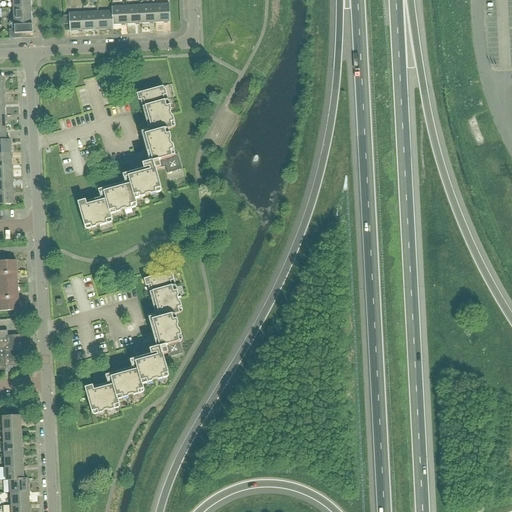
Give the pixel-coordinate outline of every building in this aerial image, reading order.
[(13,0),(14,9),(32,8),(31,0),(13,0)] [(156,24),(155,5),(141,6),(142,24),(156,24)] [(170,5),(155,5),(156,24),(171,23),(170,5)] [(127,7),(128,25),(142,24),(141,6),(127,7)] [(113,26),(128,25),(127,7),(112,8),(112,12),(113,26)] [(10,39),(24,39),(24,34),(33,34),(32,8),(14,9),(15,30),(9,30),(10,39)] [(99,31),(98,12),(84,13),(85,31),(99,31)] [(114,30),(113,26),(112,12),(98,12),(99,31),(114,30)] [(85,31),(84,13),(69,14),(69,16),(64,16),(64,25),(70,25),(70,32),(85,31)] [(156,170),(161,169),(166,167),(168,174),(182,170),(178,155),(174,156),(173,151),(168,135),(166,136),(165,131),(173,129),(171,123),(173,123),(164,87),(137,95),(139,102),(144,101),(153,133),(145,136),(151,158),(144,160),(145,164),(143,165),(144,170),(150,169),(151,171),(128,177),(130,185),(104,193),(106,200),(87,205),(86,201),(78,203),(84,227),(90,226),(91,228),(107,223),(107,221),(113,219),(110,211),(115,210),(115,213),(132,208),(131,206),(137,204),(135,196),(139,195),(140,198),(156,193),(156,191),(161,189),(156,170)] [(70,134),(78,131),(75,124),(67,126),(70,134)] [(0,154),(11,154),(11,141),(6,141),(0,141),(0,154)] [(11,154),(0,154),(0,167),(12,166),(11,154)] [(0,167),(0,179),(13,179),(12,166),(0,167)] [(0,179),(0,192),(13,192),(13,179),(0,179)] [(0,205),(14,205),(13,192),(0,192),(0,205)] [(0,274),(18,273),(17,261),(0,261),(0,274)] [(159,343),(151,345),(152,349),(150,350),(152,355),(157,354),(158,356),(135,362),(137,370),(111,378),(113,385),(94,391),(93,386),(85,388),(92,412),(98,411),(99,413),(115,409),(114,406),(120,405),(118,397),(122,396),(123,398),(139,393),(139,391),(145,390),(142,382),(147,381),(147,383),(164,378),(163,376),(169,375),(163,355),(167,354),(168,358),(183,354),(180,343),(178,337),(181,336),(176,320),(174,321),(172,316),(180,314),(179,308),(181,308),(171,272),(144,280),(146,287),(151,286),(160,318),(152,320),(159,343)] [(18,273),(0,274),(0,286),(18,286),(18,273)] [(18,286),(0,286),(0,299),(19,298),(18,286)] [(145,290),(138,293),(140,299),(147,296),(145,290)] [(19,298),(0,299),(0,312),(20,311),(19,298)] [(18,373),(17,366),(19,366),(19,362),(17,362),(17,353),(22,353),(21,336),(8,336),(8,332),(0,331),(0,370),(6,370),(6,373),(18,373)] [(88,375),(82,378),(86,385),(91,382),(88,375)] [(2,417),(3,430),(21,429),(21,416),(2,417)] [(21,429),(3,430),(4,443),(22,442),(21,429)] [(4,443),(4,455),(23,454),(22,442),(4,443)] [(4,455),(5,468),(23,467),(23,454),(4,455)] [(24,479),(23,467),(5,468),(6,481),(10,481),(24,480),(24,479)] [(28,479),(24,479),(24,480),(10,481),(11,493),(29,492),(28,479)] [(11,493),(11,506),(30,505),(29,492),(11,493)]
